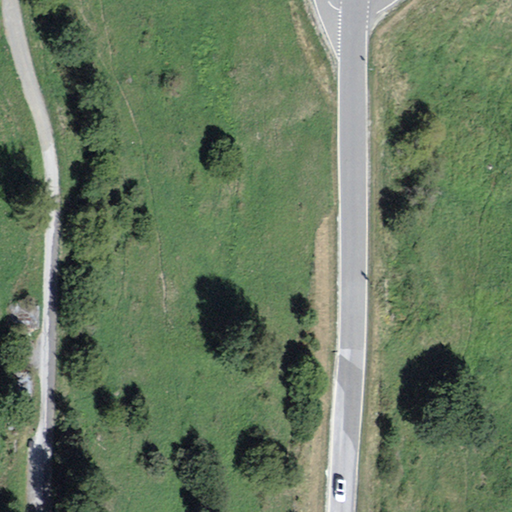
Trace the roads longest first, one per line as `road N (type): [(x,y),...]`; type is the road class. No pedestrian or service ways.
road 1 (residential): [(8,0),(53,194),(40,511)]
road 2 (tertiary): [(343,511),(354,12)]
